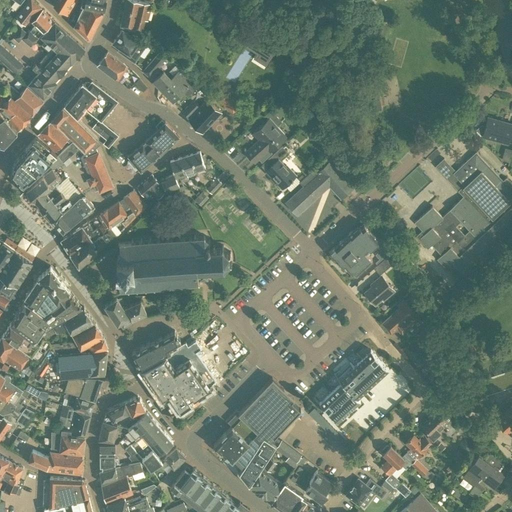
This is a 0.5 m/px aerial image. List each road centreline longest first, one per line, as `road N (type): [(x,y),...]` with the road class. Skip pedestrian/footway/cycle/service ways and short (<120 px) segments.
road 1 (residential): [(0,322),(51,244),(191,133)]
road 2 (residential): [(360,315),(423,393),(324,511)]
road 3 (residential): [(487,85),(311,250)]
road 4 (residential): [(192,446),(140,384),(129,384),(98,403),(90,473)]
road 5 (unclassified): [(311,250),(191,133)]
road 6 (unclassified): [(308,257),(238,321),(271,357)]
road 7 (residential): [(5,164),(88,63)]
road 8 (unclassified): [(191,133),(162,109),(128,98),(88,63)]
road 9 (residential): [(271,357),(293,379),(360,315)]
